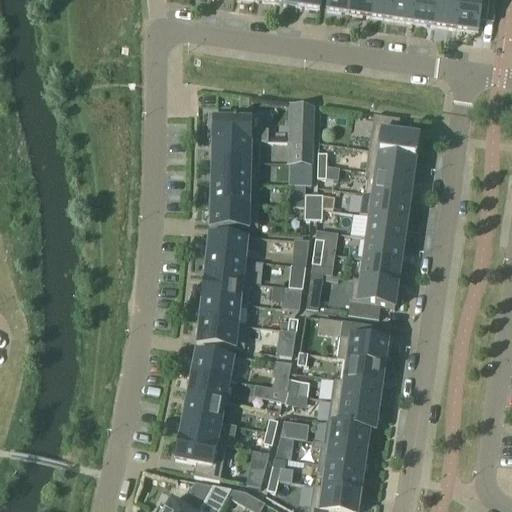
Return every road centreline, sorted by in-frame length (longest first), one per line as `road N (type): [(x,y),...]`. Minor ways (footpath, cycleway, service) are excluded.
road 1 (residential): [(465,75),(179,33),(162,39),(140,318),(103,511)]
road 2 (residential): [(404,511),(465,75)]
road 3 (residential): [(511,279),(485,465),(485,489),(508,511)]
